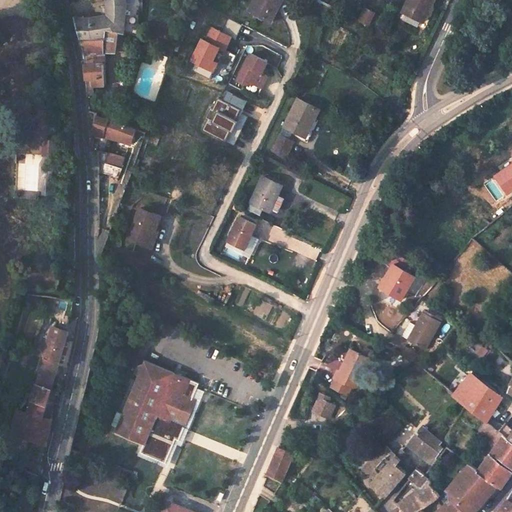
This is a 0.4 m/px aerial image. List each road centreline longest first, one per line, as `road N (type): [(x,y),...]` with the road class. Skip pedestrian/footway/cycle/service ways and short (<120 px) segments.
road 1 (unclassified): [(43,511),(88,299),(86,168),(74,53),(58,0)]
road 2 (secondary): [(428,119),(398,146),(365,201),(317,316)]
road 3 (secondary): [(317,316),(232,511)]
road 4 (unclassified): [(428,119),(423,87),(460,0)]
